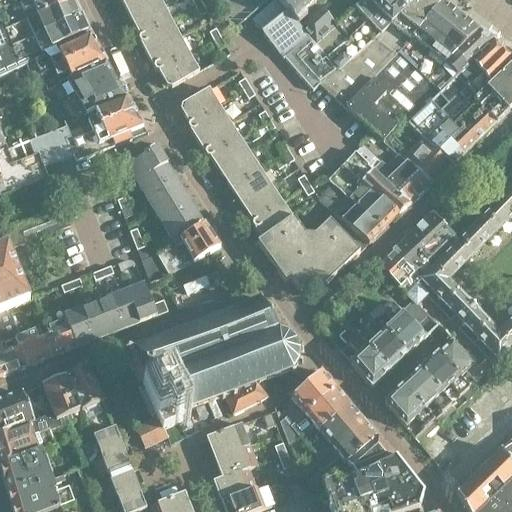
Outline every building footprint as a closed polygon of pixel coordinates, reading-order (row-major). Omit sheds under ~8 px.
[(0,0),(0,14),(19,7),(21,5),(35,0),(0,0)] [(23,15),(33,10),(37,19),(75,5),(72,0),(35,0),(21,5),(19,7),(23,15)] [(160,0),(129,0),(122,4),(131,21),(163,4),(160,0)] [(198,0),(191,0),(190,1),(195,10),(202,6),(198,0)] [(275,0),(275,1),(286,14),(298,26),(306,18),(303,14),(319,0),(275,0)] [(435,0),(420,0),(399,20),(380,37),(349,63),(338,73),(333,66),(316,46),(310,40),(284,60),(312,93),(319,87),(345,110),(418,35),(442,5),(435,0)] [(365,0),(345,0),(355,10),(365,0)] [(365,0),(355,10),(355,11),(361,17),(380,37),(399,20),(420,0),(365,0)] [(275,1),(251,21),(261,34),(286,14),(275,1)] [(163,4),(131,21),(139,38),(172,22),(163,4)] [(75,5),(37,19),(26,23),(35,42),(45,37),(82,21),(75,5)] [(479,33),(442,5),(418,35),(345,110),(383,144),(403,121),(408,126),(430,106),(454,84),(440,68),(452,57),(479,33)] [(202,6),(195,10),(200,18),(206,14),(202,6)] [(306,18),(298,26),(310,40),(316,46),(336,28),(317,8),(306,18)] [(286,14),(261,34),(260,34),(282,61),(284,60),(310,40),(298,26),(286,14)] [(82,21),(45,37),(35,42),(41,56),(51,51),(88,34),(82,21)] [(172,22),(139,38),(138,41),(147,57),(181,39),(172,22)] [(0,49),(10,46),(2,26),(0,26),(0,49)] [(216,31),(209,34),(214,43),(220,39),(216,31)] [(493,43),(479,33),(452,57),(440,68),(454,84),(462,76),(467,72),(473,66),(472,64),(493,43)] [(86,39),(58,52),(60,58),(49,63),(53,72),(64,68),(98,52),(90,38),(87,40),(86,39)] [(181,39),(147,57),(155,73),(158,73),(190,57),(181,39)] [(220,39),(214,43),(218,52),(225,48),(220,39)] [(472,64),(473,66),(462,76),(472,86),(463,94),(473,103),(491,87),(511,66),(511,56),(493,43),(472,64)] [(98,52),(64,68),(53,72),(57,80),(67,75),(70,81),(105,65),(98,52)] [(190,57),(158,73),(166,88),(171,89),(199,73),(190,57)] [(338,73),(349,63),(344,57),(333,66),(338,73)] [(39,78),(33,65),(26,68),(32,82),(39,78)] [(105,65),(70,81),(65,84),(69,91),(62,95),(73,113),(80,109),(85,117),(94,113),(126,100),(105,65)] [(475,105),(479,109),(496,124),(507,114),(511,108),(511,66),(491,87),(473,103),(475,105)] [(430,106),(408,126),(421,138),(438,153),(441,156),(453,166),(463,156),(451,145),(448,143),(459,133),(452,127),(475,105),(473,103),(463,94),(472,86),(462,76),(454,84),(430,106)] [(238,85),(243,93),(250,89),(245,81),(238,85)] [(250,89),(243,93),(248,101),(255,97),(250,89)] [(209,91),(181,107),(181,111),(189,126),(219,107),(209,91)] [(126,100),(94,113),(97,119),(88,123),(93,134),(102,130),(134,115),(126,100)] [(459,133),(448,143),(451,145),(463,156),(496,124),(479,109),(475,105),(452,127),(459,133)] [(189,126),(188,130),(197,144),(230,123),(219,107),(189,126)] [(258,118),(263,126),(270,122),(265,114),(258,118)] [(134,115),(102,130),(93,134),(95,141),(105,137),(108,143),(116,140),(118,146),(127,142),(125,136),(139,131),(143,129),(134,115)] [(270,122),(263,126),(268,135),(275,131),(270,122)] [(230,123),(197,144),(207,159),(211,160),(241,141),(230,123)] [(5,148),(0,149),(0,198),(0,199),(46,181),(41,169),(76,156),(77,156),(76,152),(75,150),(85,146),(96,142),(95,141),(93,134),(72,143),(65,125),(5,148)] [(438,153),(421,138),(412,149),(408,154),(403,150),(398,156),(408,165),(431,186),(442,176),(453,166),(441,156),(438,153)] [(241,141),(211,160),(221,175),(251,156),(241,141)] [(277,149),(282,157),(289,153),(284,145),(277,149)] [(153,146),(143,152),(146,157),(126,169),(133,181),(163,162),(153,146)] [(375,160),(361,148),(355,154),(368,167),(373,162),(375,161),(375,160)] [(289,153),(282,157),(287,166),(294,162),(289,153)] [(327,182),(332,186),(378,230),(388,220),(391,223),(398,217),(371,193),(361,186),(356,180),(361,175),(368,167),(355,154),(354,153),(327,182)] [(251,156),(221,175),(231,190),(261,171),(251,156)] [(163,162),(133,181),(142,195),(173,177),(163,162)] [(408,165),(386,185),(409,207),(431,186),(408,165)] [(261,171),(231,190),(242,206),(271,187),(261,171)] [(373,173),(367,180),(361,175),(356,180),(361,186),(371,193),(398,217),(409,207),(386,185),(373,173)] [(511,175),(502,186),(508,191),(511,186),(511,175)] [(173,177),(142,195),(151,210),(182,192),(173,177)] [(297,181),(302,190),(309,186),(303,177),(297,181)] [(309,186),(302,190),(307,198),(314,194),(309,186)] [(332,186),(322,197),(318,202),(342,224),(368,246),(374,240),(371,237),(378,230),(332,186)] [(511,186),(508,191),(419,281),(432,295),(427,298),(449,322),(454,318),(463,326),(458,330),(486,359),(494,367),(498,363),(511,350),(511,186)] [(271,187),(242,206),(252,222),(281,203),(271,187)] [(182,192),(151,210),(161,225),(191,207),(182,192)] [(117,202),(121,211),(128,208),(124,199),(117,202)] [(281,203),(252,222),(254,224),(252,228),(261,242),(292,220),(281,203)] [(191,207),(161,225),(171,242),(201,224),(191,207)] [(132,218),(128,208),(121,211),(124,220),(132,218)] [(63,210),(7,231),(14,249),(38,240),(36,234),(43,231),(46,237),(70,228),(63,210)] [(432,214),(419,227),(441,249),(454,237),(434,216),(434,217),(432,214)] [(292,220),(261,242),(257,245),(285,283),(289,280),(298,292),(305,288),(310,293),(320,283),(324,288),(365,249),(332,221),(314,238),(305,237),(292,220)] [(203,227),(172,245),(173,247),(175,249),(185,269),(192,265),(193,266),(219,251),(203,227)] [(419,227),(405,240),(428,262),(441,249),(419,227)] [(141,240),(137,231),(129,234),(133,243),(141,240)] [(144,249),(141,240),(133,243),(136,252),(144,249)] [(405,240),(392,253),(414,276),(428,262),(405,240)] [(175,249),(173,247),(156,257),(167,277),(186,270),(185,269),(175,249)] [(0,250),(0,314),(27,303),(29,302),(8,248),(0,250)] [(392,253),(378,265),(380,268),(399,290),(414,276),(392,253)] [(156,257),(141,263),(149,284),(167,277),(156,257)] [(119,272),(135,266),(135,264),(133,263),(129,262),(127,262),(117,266),(119,272)] [(110,268),(101,272),(104,279),(113,276),(110,268)] [(101,272),(92,276),(95,283),(104,279),(101,272)] [(79,281),(70,284),(73,292),(82,288),(79,281)] [(70,284),(61,288),(64,295),(73,292),(70,284)] [(417,285),(406,297),(405,297),(417,308),(428,296),(417,285)] [(151,307),(143,286),(126,292),(139,325),(167,314),(163,302),(151,307)] [(126,292),(112,298),(125,330),(139,325),(126,292)] [(112,298),(95,304),(108,337),(125,330),(112,298)] [(153,342),(122,355),(140,386),(140,387),(146,384),(151,393),(148,394),(158,416),(161,415),(162,417),(158,419),(161,426),(174,420),(173,419),(223,400),(231,417),(268,399),(258,387),(291,374),(292,376),(295,374),(295,372),(299,365),(301,366),(302,363),(300,362),(300,354),(303,353),(303,349),(298,349),(296,344),(299,341),(297,338),(294,341),(289,336),(291,332),(288,330),(285,334),(280,333),(259,300),(248,305),(248,304),(245,305),(246,306),(235,310),(234,309),(232,310),(232,311),(220,316),(220,315),(217,316),(217,317),(196,325),(196,324),(193,325),(194,326),(185,329),(184,328),(181,329),(182,330),(173,334),(172,333),(170,334),(170,335),(162,338),(161,337),(158,338),(159,339),(153,342)] [(0,345),(15,340),(15,339),(34,332),(34,333),(38,332),(27,303),(0,314),(0,345)] [(95,304),(80,310),(93,343),(108,337),(95,304)] [(385,332),(384,333),(406,356),(417,346),(422,340),(423,341),(424,340),(401,316),(392,306),(385,312),(379,307),(369,317),(374,322),(375,322),(385,332)] [(80,310),(63,317),(65,321),(76,350),(93,343),(80,310)] [(49,336),(43,339),(51,359),(76,350),(65,321),(46,329),(49,336)] [(367,348),(389,373),(394,368),(400,362),(405,357),(406,357),(406,356),(384,333),(385,332),(375,322),(374,322),(365,331),(374,341),(367,348)] [(15,339),(15,340),(19,349),(27,369),(51,359),(43,339),(37,341),(34,333),(34,332),(15,339)] [(357,358),(350,364),(349,364),(353,369),(356,373),(365,382),(364,382),(367,386),(367,385),(371,390),(383,378),(386,375),(389,373),(367,348),(358,338),(348,348),(357,358)] [(450,343),(436,356),(459,380),(460,381),(467,375),(475,383),(483,376),(477,369),(451,341),(450,342),(450,343)] [(0,347),(0,379),(18,372),(27,369),(19,350),(11,353),(8,354),(7,350),(2,352),(0,347)] [(429,363),(419,372),(442,396),(449,390),(459,399),(469,390),(459,380),(436,356),(434,358),(429,363)] [(494,367),(486,359),(477,369),(483,376),(494,367)] [(65,378),(80,412),(80,413),(103,402),(88,368),(65,378)] [(411,380),(402,388),(424,412),(427,415),(434,408),(441,415),(451,406),(442,396),(419,372),(417,374),(411,380)] [(290,400),(300,412),(297,414),(295,411),(285,420),(290,427),(303,417),(335,391),(321,374),(303,389),(303,388),(290,400)] [(65,378),(42,387),(44,392),(43,392),(54,417),(56,422),(62,419),(80,412),(65,378)] [(424,412),(402,388),(400,390),(394,396),(394,395),(384,405),(388,410),(387,410),(390,413),(399,423),(398,423),(401,426),(402,426),(405,430),(414,422),(424,432),(434,423),(427,415),(424,412)] [(335,391),(303,417),(290,427),(299,439),(313,427),(317,433),(348,407),(335,391)] [(22,395),(0,404),(0,436),(12,432),(29,427),(34,425),(22,395)] [(348,407),(317,433),(328,445),(314,458),(318,463),(332,450),(361,423),(348,407)] [(438,427),(455,411),(451,407),(434,423),(438,427)] [(271,415),(262,418),(267,430),(275,427),(271,415)] [(12,432),(0,436),(0,469),(40,453),(41,453),(65,444),(59,431),(65,426),(62,419),(56,422),(54,417),(34,425),(29,427),(12,432)] [(157,418),(135,429),(144,449),(167,438),(157,418)] [(280,424),(288,447),(299,439),(290,427),(285,420),(280,424)] [(361,423),(332,450),(318,463),(322,468),(336,456),(346,467),(375,440),(361,423)] [(420,443),(438,427),(434,423),(424,432),(416,438),(420,443)] [(242,426),(206,440),(213,459),(249,445),(242,426)] [(93,437),(102,460),(92,464),(99,480),(108,476),(109,478),(130,469),(115,429),(93,437)] [(375,440),(346,467),(356,480),(394,463),(375,440)] [(461,493),(457,496),(466,511),(481,511),(511,483),(511,445),(510,443),(500,453),(460,492),(461,493)] [(249,445),(213,459),(222,480),(257,466),(249,445)] [(274,449),(279,460),(287,457),(282,445),(274,449)] [(40,453),(0,469),(0,470),(10,505),(36,495),(35,491),(38,489),(38,487),(52,481),(41,453),(40,453)] [(287,457),(279,460),(283,472),(291,468),(287,457)] [(333,481),(321,487),(330,511),(418,511),(422,498),(394,463),(356,480),(338,488),(333,481)] [(212,484),(213,486),(221,505),(257,491),(249,472),(258,468),(257,466),(222,480),(212,484)] [(109,478),(110,480),(100,484),(107,499),(116,496),(121,511),(140,511),(146,510),(130,470),(109,478)] [(36,495),(10,505),(11,511),(59,511),(74,507),(68,495),(55,499),(53,494),(55,494),(56,492),(54,487),(64,482),(66,485),(80,479),(76,472),(52,481),(38,487),(38,489),(35,491),(36,495)] [(511,511),(511,483),(481,511),(511,511)] [(289,487),(294,499),(302,496),(298,484),(289,487)] [(257,491),(221,505),(223,511),(264,511),(265,511),(257,491)] [(190,511),(184,495),(149,509),(149,511),(190,511)]
